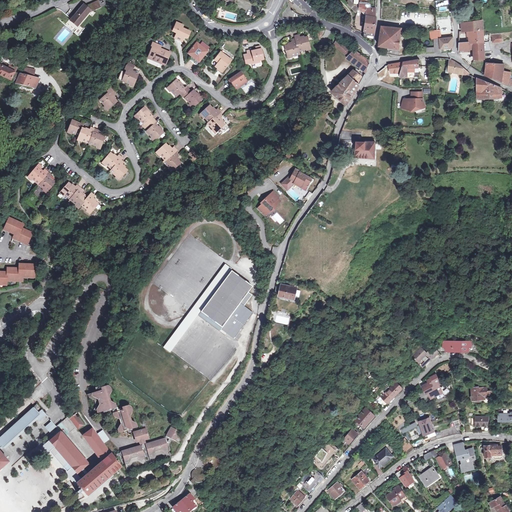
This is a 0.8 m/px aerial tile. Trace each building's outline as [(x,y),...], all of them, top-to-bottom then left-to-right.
[(367,15),(366,22),(365,35),(375,37),(378,23),(378,8),(372,8),(372,6),(369,0),(361,0),(361,10),(364,10),(364,12),(368,12),(368,15),(367,15)] [(90,4),(94,12),(101,8),(97,1),(90,4)] [(90,4),(85,6),(91,11),(88,14),(94,12),(90,4)] [(71,19),(78,25),(88,14),(91,11),(85,6),(83,5),(71,19)] [(474,43),(475,47),(476,57),(486,56),(482,19),(462,22),(464,29),(472,28),(473,34),(474,39),(468,40),(466,40),(465,37),(460,37),(460,45),(474,43)] [(77,27),(70,21),(66,26),(73,32),(77,27)] [(443,52),(442,48),(454,47),(454,38),(455,38),(454,31),(443,32),(443,30),(444,30),(444,26),(443,26),(443,22),(438,22),(439,30),(432,31),(432,39),(436,39),(437,53),(443,52)] [(183,38),(186,32),(178,29),(179,27),(173,24),(170,31),(173,32),(171,39),(178,42),(180,37),(183,38)] [(403,28),(383,26),(381,47),(401,48),(403,28)] [(304,48),(308,47),(306,37),(298,39),(297,35),(293,36),(294,40),(290,41),(291,44),(284,46),(286,55),(290,55),(290,57),(298,55),(297,52),(304,50),(304,48)] [(198,42),(197,41),(195,44),(193,42),(186,50),(190,54),(187,57),(193,62),(201,54),(202,55),(207,49),(206,48),(208,45),(201,39),(198,42)] [(338,40),(335,44),(348,55),(347,57),(366,71),(370,62),(338,40)] [(151,61),(155,63),(156,60),(163,63),(167,54),(159,50),(160,46),(151,43),(150,47),(152,48),(148,57),(152,58),(151,61)] [(212,58),(216,62),(213,66),(219,71),(228,60),(218,51),(212,58)] [(260,51),(253,52),(253,55),(243,56),(244,65),(252,64),(252,65),(258,64),(258,63),(262,62),(260,51)] [(333,60),(336,56),(331,51),(328,55),(333,60)] [(0,75),(10,79),(9,81),(15,83),(19,74),(14,73),(17,68),(19,69),(20,66),(19,65),(20,64),(3,57),(1,61),(0,64),(0,75)] [(449,71),(472,75),(470,71),(452,59),(449,59),(449,71)] [(420,68),(420,66),(418,66),(418,60),(387,64),(388,74),(400,74),(399,77),(407,77),(406,72),(415,72),(414,68),(420,68)] [(494,78),(496,62),(488,61),(485,74),(494,78)] [(506,62),(496,62),(494,78),(504,82),(505,72),(506,62)] [(133,71),(126,68),(124,71),(126,71),(122,83),(129,86),(130,84),(133,85),(136,76),(131,74),(133,71)] [(354,70),(338,85),(331,91),(345,106),(356,91),(364,76),(354,70)] [(225,79),(230,88),(232,87),(233,88),(243,83),(237,73),(225,79)] [(10,79),(0,75),(0,80),(9,83),(9,81),(10,79)] [(40,79),(21,75),(17,84),(35,89),(40,79)] [(477,96),(504,97),(504,91),(501,91),(500,86),(477,78),(477,96)] [(183,99),(188,105),(190,104),(192,107),(201,99),(192,90),(190,92),(185,87),(183,89),(175,80),(167,88),(169,91),(168,92),(173,98),(179,93),(184,98),(183,99)] [(113,96),(108,90),(106,92),(108,94),(99,103),(104,109),(106,107),(109,110),(116,103),(111,98),(113,96)] [(77,98),(74,93),(69,96),(71,102),(77,98)] [(46,99),(39,97),(36,107),(44,109),(46,99)] [(426,106),(423,98),(406,100),(405,108),(413,113),(426,106)] [(213,128),(219,135),(227,128),(219,119),(221,116),(218,113),(219,111),(217,109),(214,111),(208,106),(200,113),(203,116),(202,117),(208,123),(207,124),(212,129),(213,128)] [(146,133),(151,139),(152,138),(155,140),(162,134),(155,125),(156,124),(151,119),(152,118),(144,109),(136,115),(139,118),(137,119),(143,126),(145,124),(150,129),(146,133)] [(83,143),(96,149),(97,147),(101,149),(105,139),(98,136),(99,133),(91,130),(90,133),(83,130),(84,127),(74,122),(70,132),(73,133),(73,135),(80,138),(79,140),(83,142),(83,143)] [(374,158),(375,140),(355,140),(355,157),(374,158)] [(344,153),(345,148),(343,148),(344,145),(338,144),(336,151),(344,153)] [(170,169),(172,171),(180,165),(175,159),(177,157),(174,153),(176,152),(173,149),(170,151),(165,146),(157,152),(160,156),(159,157),(164,162),(163,163),(169,170),(170,169)] [(187,155),(191,159),(189,160),(191,162),(197,157),(191,152),(187,155)] [(118,179),(121,181),(127,173),(121,168),(123,167),(120,164),(122,161),(118,159),(116,162),(110,157),(103,164),(106,167),(105,168),(111,173),(110,174),(116,180),(118,179)] [(290,176),(282,183),(285,186),(287,184),(289,187),(295,182),(306,189),(310,183),(311,183),(315,179),(301,171),(302,171),(297,168),(292,177),(290,176)] [(56,185),(49,180),(52,177),(46,173),(43,176),(36,170),(30,177),(33,180),(32,181),(46,192),(47,191),(49,193),(56,185)] [(82,209),(88,213),(89,212),(92,215),(99,206),(94,201),(95,199),(92,196),(88,201),(83,197),(85,194),(78,189),(75,192),(69,187),(63,194),(67,197),(66,199),(77,207),(78,207),(82,209)] [(278,197),(273,191),(264,199),(265,200),(264,202),(263,201),(261,202),(261,203),(261,204),(257,208),(262,214),(267,210),(269,212),(277,204),(276,203),(280,200),(277,198),(278,197)] [(25,227),(11,220),(6,231),(17,236),(16,239),(29,245),(34,235),(24,231),(25,227)] [(24,282),(24,277),(36,278),(36,266),(20,265),(20,269),(8,269),(8,274),(0,273),(0,285),(7,285),(8,281),(24,282)] [(232,270),(225,265),(164,349),(171,354),(232,270)] [(232,271),(202,312),(200,315),(221,330),(223,327),(237,337),(254,313),(245,306),(253,294),(249,292),(253,286),(232,271)] [(295,299),(297,287),(283,284),(281,297),(295,299)] [(446,349),(458,349),(469,349),(469,345),(472,345),(472,339),(444,339),(444,350),(446,350),(446,349)] [(433,355),(434,356),(441,350),(439,348),(435,347),(431,349),(430,348),(428,350),(423,345),(414,352),(418,358),(417,359),(421,365),(432,356),(433,355)] [(430,399),(442,394),(440,387),(442,387),(437,374),(429,377),(430,378),(429,379),(430,381),(422,384),(424,391),(427,390),(430,399)] [(385,405),(403,387),(396,381),(379,398),(385,405)] [(117,409),(116,406),(112,403),(110,397),(113,393),(112,389),(105,385),(102,386),(103,391),(89,395),(90,400),(95,402),(97,407),(94,413),(94,415),(117,409)] [(485,387),(479,388),(479,387),(472,388),(473,399),(486,398),(485,387)] [(0,439),(0,450),(38,415),(41,418),(45,415),(37,406),(0,439)] [(120,435),(139,430),(138,427),(133,424),(132,422),(131,418),(134,413),(133,409),(126,406),(123,406),(125,412),(114,414),(115,418),(121,421),(122,426),(119,432),(120,435)] [(361,431),(377,414),(369,406),(352,423),(361,431)] [(511,419),(511,410),(510,410),(510,412),(498,412),(499,419),(511,419)] [(79,430),(84,427),(75,413),(68,418),(70,420),(72,419),(79,430)] [(482,431),(490,431),(491,424),(488,424),(490,416),(476,416),(476,424),(482,424),(482,431)] [(419,421),(421,425),(421,428),(422,427),(425,437),(430,435),(432,440),(445,436),(462,432),(461,426),(435,433),(430,417),(419,421)] [(51,420),(44,426),(49,432),(56,427),(51,420)] [(399,428),(401,433),(416,426),(415,422),(399,428)] [(181,434),(171,427),(165,438),(180,445),(182,443),(180,437),(181,434)] [(360,433),(353,427),(344,437),(351,443),(360,433)] [(399,434),(406,449),(418,444),(412,429),(399,434)] [(140,443),(146,442),(150,441),(147,431),(140,433),(135,434),(137,444),(140,443)] [(112,454),(110,454),(108,451),(114,446),(103,432),(98,435),(95,432),(89,437),(104,459),(78,483),(89,496),(123,468),(117,460),(112,454)] [(61,433),(50,443),(79,474),(89,465),(61,433)] [(329,441),(317,455),(324,461),(337,445),(328,438),(327,440),(329,441)] [(166,442),(162,443),(161,442),(151,444),(149,446),(146,448),(151,464),(154,463),(156,458),(162,457),(167,459),(171,458),(166,442)] [(79,474),(50,443),(45,447),(74,478),(79,474)] [(454,445),(463,474),(475,470),(473,462),(477,460),(474,449),(466,451),(464,443),(454,445)] [(491,455),(494,455),(495,457),(495,459),(503,458),(503,456),(502,446),(497,447),(497,444),(484,446),(486,457),(492,456),(491,455)] [(387,447),(373,458),(379,467),(393,456),(387,447)] [(147,465),(142,449),(138,450),(136,449),(122,454),(126,471),(130,470),(133,465),(138,463),(143,466),(147,465)] [(0,511),(0,471),(10,462),(0,452),(0,511)] [(447,453),(436,458),(442,470),(452,465),(447,453)] [(217,456),(214,454),(211,454),(208,455),(205,457),(204,460),(204,462),(204,466),(207,468),(210,470),(212,470),(216,469),(218,467),(219,464),(220,461),(219,458),(217,456)] [(340,457),(337,454),(323,471),(327,474),(340,457)] [(324,461),(317,455),(312,461),(319,467),(324,461)] [(427,488),(441,478),(433,467),(419,477),(427,488)] [(192,480),(190,482),(193,484),(195,482),(197,483),(200,483),(202,482),(204,481),(205,478),(206,476),(205,473),(204,471),(202,470),(199,469),(196,469),(194,470),(193,472),(192,474),(192,477),(192,480)] [(318,480),(323,474),(316,469),(312,473),(312,472),(302,484),(312,492),(320,482),(318,480)] [(363,470),(352,479),(360,488),(371,479),(363,470)] [(407,488),(416,481),(408,470),(403,474),(402,473),(401,474),(399,471),(396,473),(407,488)] [(341,488),(343,486),(338,481),(328,489),(335,497),(343,490),(341,488)] [(402,501),(403,500),(405,499),(407,497),(399,485),(393,489),(394,490),(387,495),(394,504),(401,500),(402,501)] [(290,498),(300,506),(309,495),(300,487),(298,489),(290,498)] [(350,493),(344,497),(348,502),(354,497),(350,493)] [(448,511),(458,502),(451,494),(437,507),(441,511),(448,511)] [(498,509),(497,510),(498,511),(510,511),(507,504),(506,505),(500,496),(489,502),(492,507),(495,505),(498,509)] [(189,497),(180,504),(186,511),(192,511),(195,510),(191,505),(194,503),(189,497)] [(361,503),(355,508),(358,511),(359,511),(364,508),(361,503)]
